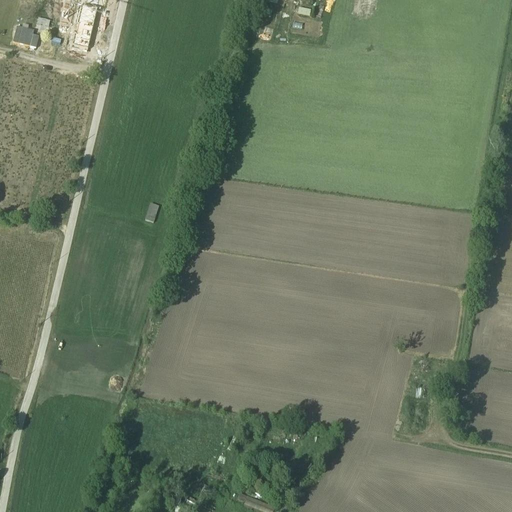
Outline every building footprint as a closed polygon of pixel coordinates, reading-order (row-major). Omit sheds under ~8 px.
[(98,41),(101,28),(75,23),(72,36),(78,38),(75,55),(94,59),(98,41)] [(69,52),(53,48),(51,54),(67,58),(69,52)] [(23,72),(46,78),(47,71),(25,66),(23,72)] [(163,211),(149,207),(144,223),(158,227),(163,211)] [(97,342),(94,353),(113,357),(115,346),(97,342)] [(91,357),(73,352),(71,361),(68,361),(67,368),(92,374),(94,365),(89,364),(91,357)] [(50,372),(48,381),(60,384),(61,378),(56,376),(57,373),(50,372)] [(277,478),(260,472),(255,486),(271,493),(277,478)] [(212,490),(198,484),(195,491),(209,497),(212,490)] [(273,511),(275,510),(240,496),(236,507),(247,511),(273,511)]
